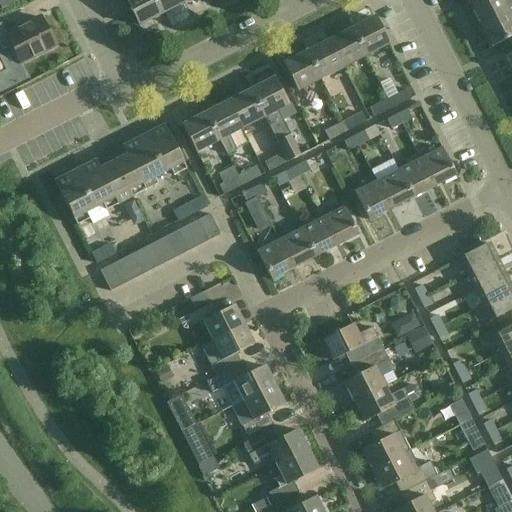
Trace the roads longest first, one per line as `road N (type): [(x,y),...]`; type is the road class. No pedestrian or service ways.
road 1 (residential): [(354,511),(260,318),(500,189)]
road 2 (residential): [(500,189),(401,0)]
road 3 (residential): [(315,0),(152,84),(124,81)]
road 4 (residential): [(6,142),(124,81)]
